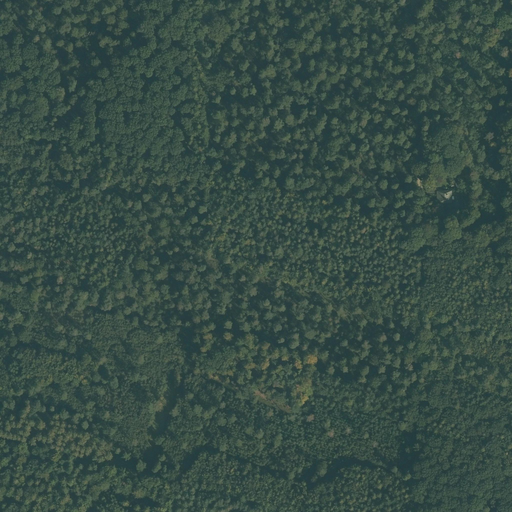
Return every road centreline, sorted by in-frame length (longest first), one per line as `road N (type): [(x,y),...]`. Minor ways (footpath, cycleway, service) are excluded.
road 1 (track): [(413,0),(422,234),(413,511)]
road 2 (track): [(0,398),(75,421),(141,472),(275,511)]
